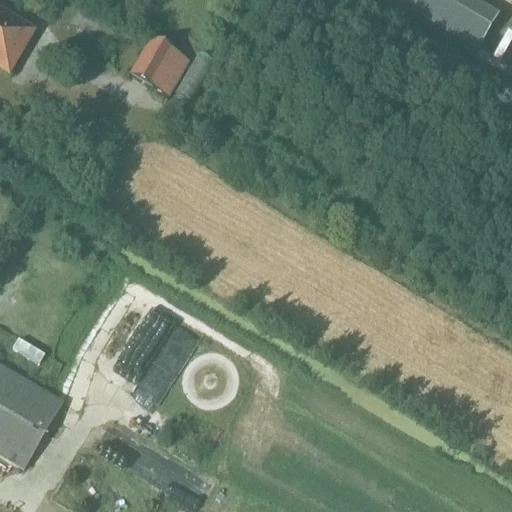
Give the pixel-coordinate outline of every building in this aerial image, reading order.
[(468,0),(380,0),(475,58),(499,19),(468,0)] [(0,74),(9,80),(36,34),(0,12),(0,74)] [(169,102),(190,65),(151,42),(129,79),(169,102)] [(13,351),(40,367),(45,359),(18,343),(13,351)] [(0,460),(24,475),(64,406),(0,368),(0,460)]
